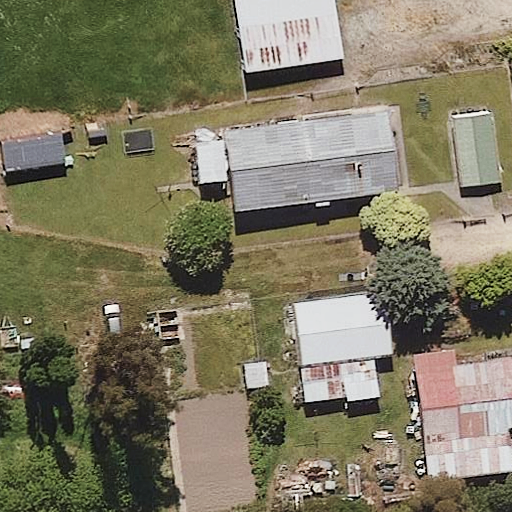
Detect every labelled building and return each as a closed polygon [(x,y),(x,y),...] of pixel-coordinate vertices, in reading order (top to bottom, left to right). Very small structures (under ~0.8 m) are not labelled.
[(305,0),(201,0),(210,58),(312,44),(305,0)] [(351,88),(185,110),(196,201),(361,174),(351,88)] [(493,114),(450,118),(457,194),(501,190),(493,114)] [(359,270),(253,284),(267,383),(344,381),(339,348),(369,344),(359,270)] [(422,332),(376,344),(397,466),(482,455),(482,427),(511,420),(511,394),(501,332),(426,346),(422,332)]
